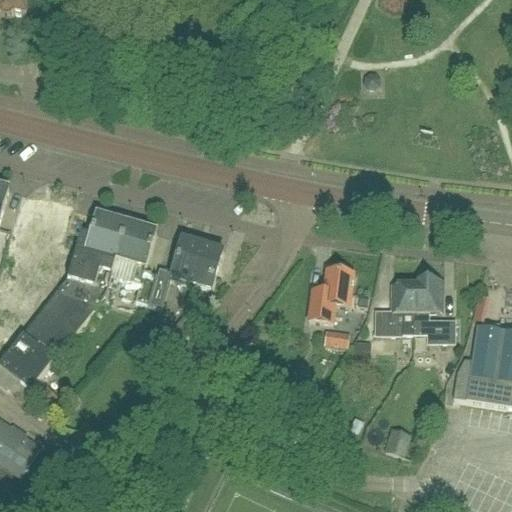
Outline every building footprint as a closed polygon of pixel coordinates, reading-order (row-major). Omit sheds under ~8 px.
[(0,0),(0,16),(26,22),(30,3),(33,4),(34,0),(0,0)] [(0,227),(9,196),(0,193),(0,227)] [(106,303),(107,299),(117,265),(127,230),(97,222),(91,242),(82,239),(76,257),(75,257),(64,291),(22,342),(23,343),(0,371),(0,374),(30,399),(56,368),(106,303)] [(127,230),(117,265),(137,271),(132,289),(141,291),(136,308),(148,312),(156,282),(144,279),(146,273),(157,239),(127,230)] [(213,297),(224,258),(197,251),(198,248),(180,243),(174,263),(177,264),(173,279),(159,275),(148,312),(162,316),(171,285),(213,297)] [(354,281),(328,278),(325,299),(313,297),(309,328),(333,331),(335,313),(349,314),(354,281)] [(414,324),(414,342),(428,342),(428,351),(456,351),(456,328),(429,328),(429,319),(442,319),(442,288),(412,288),(412,293),(415,293),(413,324),(414,324)] [(403,342),(414,342),(414,324),(413,324),(415,293),(412,293),(394,293),(393,318),(376,318),(375,343),(403,343),(403,342)] [(183,348),(205,322),(193,312),(171,338),(183,348)] [(511,339),(502,338),(499,332),(489,330),(484,336),(478,335),(473,368),(465,367),(458,381),(454,407),(511,416),(511,339)] [(348,356),(350,340),(326,337),(324,353),(348,356)] [(371,349),(356,348),(355,365),(370,366),(371,349)] [(307,426),(318,406),(308,400),(296,420),(307,426)] [(0,469),(22,484),(41,456),(0,428),(0,469)] [(391,445),(386,460),(402,465),(407,450),(391,445)]
